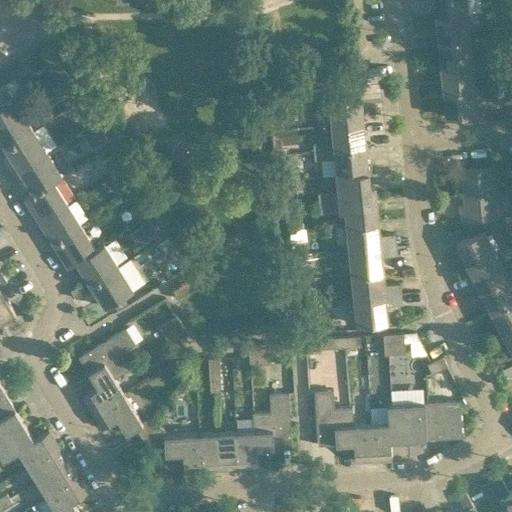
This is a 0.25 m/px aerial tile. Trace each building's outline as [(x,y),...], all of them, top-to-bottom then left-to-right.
[(434,0),(436,14),(467,11),(466,0),(434,0)] [(511,12),(511,7),(502,8),(504,28),(511,27),(511,12)] [(436,14),(438,39),(470,36),(467,11),(436,14)] [(438,39),(441,64),(472,61),(470,36),(438,39)] [(74,48),(66,53),(64,55),(76,74),(86,68),(74,48)] [(50,62),(61,80),(69,75),(58,57),(50,62)] [(441,64),(443,89),(474,86),(472,61),(441,64)] [(69,75),(61,80),(71,96),(79,92),(69,75)] [(5,82),(0,85),(0,117),(20,105),(16,99),(12,93),(20,88),(13,77),(5,82)] [(474,86),(443,89),(446,114),(462,113),(463,121),(484,119),(483,108),(477,109),(474,86)] [(322,89),(313,90),(316,124),(331,123),(362,119),(360,94),(343,96),(342,87),(324,89),(322,89)] [(285,94),(267,96),(269,115),(282,114),(287,114),(285,94)] [(79,108),(89,125),(97,120),(86,103),(79,108)] [(0,117),(0,137),(5,146),(34,128),(20,105),(0,117)] [(282,114),(269,115),(270,130),(284,129),(282,114)] [(333,140),(312,142),(313,150),(365,144),(362,119),(331,123),(333,140)] [(97,120),(89,125),(100,143),(107,138),(97,120)] [(5,146),(20,169),(48,151),(34,128),(5,146)] [(293,130),(280,131),(281,143),(295,142),(293,130)] [(365,144),(313,150),(314,158),(335,156),(336,173),(367,169),(365,144)] [(20,169),(34,191),(54,179),(62,174),(48,151),(20,169)] [(102,161),(111,175),(119,170),(110,156),(102,161)] [(462,185),(463,193),(499,189),(497,173),(493,173),(492,164),(455,168),(457,185),(462,185)] [(297,168),(284,170),(285,179),(298,177),(297,168)] [(338,190),(318,192),(319,200),(375,194),(374,183),(369,183),(367,169),(336,173),(338,190)] [(119,170),(111,175),(120,189),(128,184),(119,170)] [(25,196),(40,219),(68,202),(54,179),(34,191),(25,196)] [(459,203),(461,220),(478,217),(497,215),(496,206),(501,206),(499,189),(463,193),(464,202),(459,203)] [(345,209),(347,222),(377,219),(375,194),(319,200),(320,211),(345,209)] [(40,219),(54,242),(82,224),(68,202),(40,219)] [(131,207),(139,220),(147,215),(139,202),(131,207)] [(147,215),(139,220),(150,237),(158,232),(147,215)] [(457,242),(468,265),(496,250),(478,217),(461,220),(469,236),(457,242)] [(347,222),(349,247),(397,242),(396,232),(379,234),(377,219),(347,222)] [(54,242),(68,265),(77,260),(97,248),(96,246),(82,224),(54,242)] [(306,227),(290,228),(291,241),(307,240),(306,227)] [(168,237),(158,243),(163,253),(174,246),(168,237)] [(97,248),(77,260),(88,278),(91,282),(119,265),(104,241),(96,246),(97,248)] [(349,247),(352,272),(383,269),(381,254),(398,252),(397,242),(349,247)] [(496,250),(468,265),(480,287),(511,270),(511,261),(504,265),(502,263),(496,250)] [(300,253),(292,254),(294,268),(302,268),(300,253)] [(91,282),(88,278),(71,289),(76,297),(93,286),(105,305),(133,288),(119,265),(91,282)] [(0,320),(16,310),(0,284),(0,282),(7,278),(0,266),(0,320)] [(352,272),(354,297),(402,292),(401,281),(384,283),(383,269),(352,272)] [(511,270),(480,287),(491,309),(511,298),(511,281),(511,280),(511,270)] [(193,275),(182,283),(173,288),(178,297),(187,291),(199,284),(193,275)] [(402,292),(354,297),(357,323),(388,319),(386,304),(403,302),(402,292)] [(511,298),(491,309),(503,331),(511,326),(511,298)] [(188,331),(177,313),(159,324),(170,342),(188,331)] [(317,317),(306,318),(307,330),(318,330),(317,317)] [(79,355),(89,371),(105,361),(115,376),(130,366),(120,351),(136,341),(125,325),(79,355)] [(511,326),(503,331),(511,348),(511,326)] [(405,352),(404,331),(383,332),(384,353),(405,352)] [(360,334),(344,335),(345,346),(361,346),(360,334)] [(345,346),(344,335),(321,336),(321,348),(345,346)] [(249,343),(249,354),(250,363),(271,362),(270,341),(249,343)] [(442,354),(430,360),(427,362),(432,372),(448,364),(442,354)] [(398,359),(389,359),(390,373),(398,373),(398,359)] [(82,395),(92,411),(123,390),(114,376),(115,376),(105,361),(89,371),(98,385),(82,395)] [(511,362),(503,367),(507,376),(511,373),(511,362)] [(0,417),(16,408),(0,381),(0,417)] [(318,443),(351,441),(349,405),(335,406),(334,387),(314,389),(318,443)] [(430,388),(427,388),(428,400),(457,398),(457,387),(454,387),(430,388)] [(136,426),(147,442),(157,422),(146,417),(142,419),(123,390),(92,411),(103,426),(117,417),(127,432),(136,426)] [(271,409),(253,410),(254,427),(254,430),(269,429),(270,446),(292,445),(288,390),(270,391),(271,409)] [(428,400),(424,400),(426,437),(463,435),(460,398),(457,398),(428,400)] [(424,400),(392,402),(394,439),(426,437),(424,400)] [(389,421),(371,422),(373,458),(392,457),(390,439),(394,439),(392,402),(388,402),(389,421)] [(349,405),(351,441),(354,441),(355,459),(373,458),(371,422),(354,423),(353,405),(349,405)] [(0,417),(0,452),(3,458),(35,438),(16,408),(0,417)] [(157,422),(147,442),(165,441),(165,452),(183,451),(184,469),(200,468),(198,433),(163,435),(162,425),(157,422)] [(35,438),(18,448),(19,449),(20,451),(28,464),(59,444),(50,429),(35,438)] [(254,430),(236,431),(238,466),(257,465),(256,447),(270,446),(269,429),(254,430)] [(236,431),(219,432),(221,467),(238,466),(236,431)] [(219,432),(198,433),(200,468),(221,467),(219,432)] [(28,464),(38,480),(69,460),(59,444),(28,464)] [(38,480),(47,495),(48,495),(79,475),(69,460),(38,480)] [(499,511),(511,511),(511,488),(510,490),(502,474),(481,484),(489,500),(493,498),(499,511)] [(48,495),(47,495),(56,508),(57,509),(57,510),(73,500),(89,491),(79,475),(48,495)] [(458,494),(465,508),(473,504),(466,490),(458,494)] [(0,496),(0,503),(11,497),(8,492),(0,496)] [(11,497),(0,503),(0,508),(13,500),(11,497)] [(80,511),(73,500),(54,511),(80,511)]
